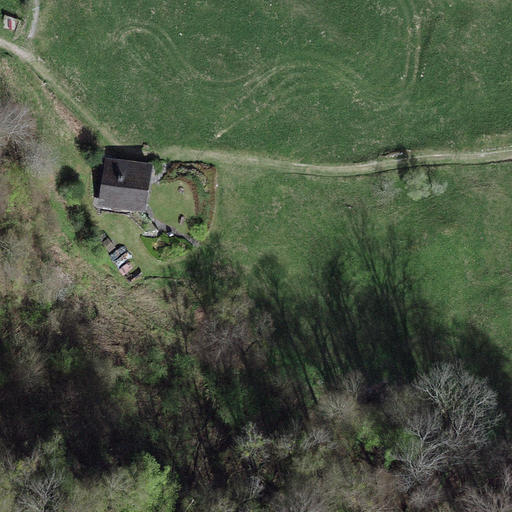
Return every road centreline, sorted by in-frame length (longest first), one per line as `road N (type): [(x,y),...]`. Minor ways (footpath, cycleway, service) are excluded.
road 1 (motorway): [(0,276),(511,450)]
road 2 (track): [(511,154),(308,170),(126,150),(23,50)]
road 3 (track): [(165,269),(118,254),(97,230),(87,214),(85,151),(29,73),(23,50)]
